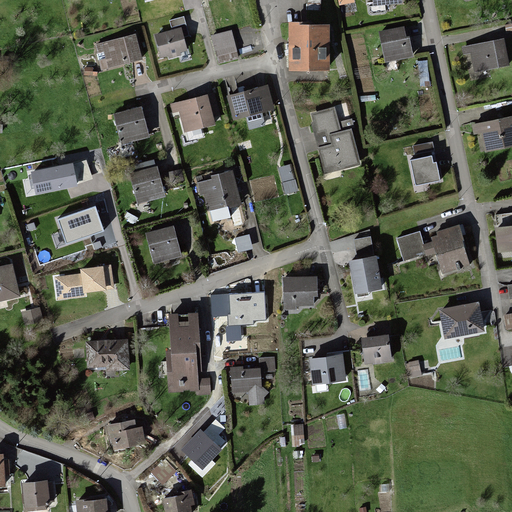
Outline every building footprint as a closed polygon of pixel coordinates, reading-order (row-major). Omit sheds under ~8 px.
[(290,19),(288,64),(325,66),(327,21),(290,19)] [(405,26),(380,29),(384,57),(409,54),(405,26)] [(183,28),(157,35),(162,58),(189,51),(183,28)] [(232,30),(214,35),(221,63),(239,58),(232,30)] [(136,34),(96,44),(101,66),(142,56),(136,34)] [(502,39),(469,46),(474,69),(508,62),(502,39)] [(267,84),(231,92),(237,118),(273,110),(267,84)] [(209,94),(177,102),(185,131),(216,122),(209,94)] [(145,107),(117,113),(124,141),(151,135),(145,107)] [(338,108),(308,114),(322,173),(365,164),(357,128),(343,131),(338,108)] [(511,115),(478,122),(484,150),(511,144),(511,115)] [(436,152),(410,157),(416,186),(442,181),(436,152)] [(291,163),(278,167),(284,194),(298,191),(291,163)] [(74,164),(32,172),(36,194),(78,185),(74,164)] [(158,166),(133,173),(140,196),(165,189),(158,166)] [(230,171),(201,180),(210,209),(239,201),(230,171)] [(95,206),(59,219),(68,243),(104,230),(95,206)] [(511,223),(495,226),(498,247),(511,245),(511,223)] [(173,225),(150,230),(157,260),(180,255),(173,225)] [(457,225),(431,233),(433,239),(424,242),(420,231),(399,238),(405,259),(436,250),(444,273),(470,265),(457,225)] [(251,234),(234,238),(238,253),(255,249),(251,234)] [(225,236),(208,240),(212,257),(229,253),(225,236)] [(382,258),(351,263),(356,293),(386,289),(382,258)] [(13,265),(0,267),(0,299),(20,295),(13,265)] [(111,289),(109,266),(81,268),(82,277),(55,279),(57,302),(86,300),(86,291),(111,289)] [(314,276),(280,277),(280,306),(314,305),(314,276)] [(263,292),(227,292),(227,322),(263,322),(263,292)] [(478,300),(439,309),(444,335),(484,326),(478,300)] [(41,310),(23,312),(25,323),(42,321),(41,310)] [(195,393),(211,393),(211,378),(197,378),(197,313),(168,313),(169,390),(195,389),(195,393)] [(391,337),(362,339),(364,365),(393,362),(391,337)] [(127,339),(86,342),(87,365),(110,363),(110,366),(129,365),(127,339)] [(341,352),(309,355),(311,381),(343,379),(341,352)] [(274,359),(260,359),(260,371),(274,371),(274,359)] [(259,368),(230,368),(230,392),(252,391),(253,402),(264,402),(264,388),(259,388),(259,368)] [(131,419),(108,421),(110,442),(140,439),(139,425),(132,426),(131,419)] [(300,425),(291,426),(294,447),(303,446),(300,425)] [(222,449),(201,429),(181,449),(202,470),(222,449)] [(8,449),(0,449),(0,482),(11,482),(8,449)] [(54,477),(22,480),(25,508),(44,506),(44,499),(56,498),(54,477)] [(187,489),(161,494),(165,511),(184,511),(192,510),(187,489)] [(104,511),(103,497),(79,498),(79,511),(104,511)]
